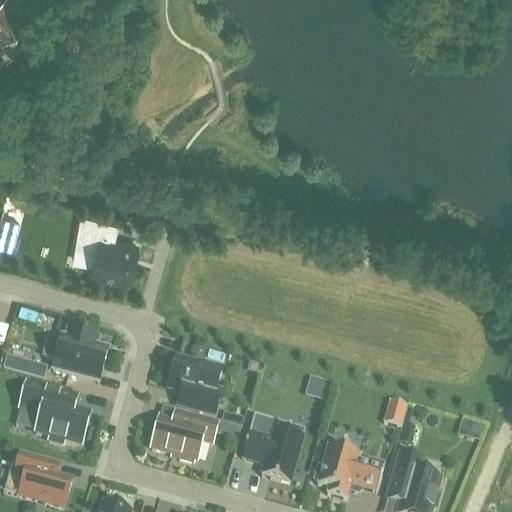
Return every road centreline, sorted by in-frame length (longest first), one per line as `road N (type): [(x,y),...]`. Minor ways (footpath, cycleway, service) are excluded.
road 1 (track): [(170,209),(511,293)]
road 2 (residential): [(142,320),(151,323),(116,467),(267,511)]
road 3 (residential): [(0,281),(142,320)]
